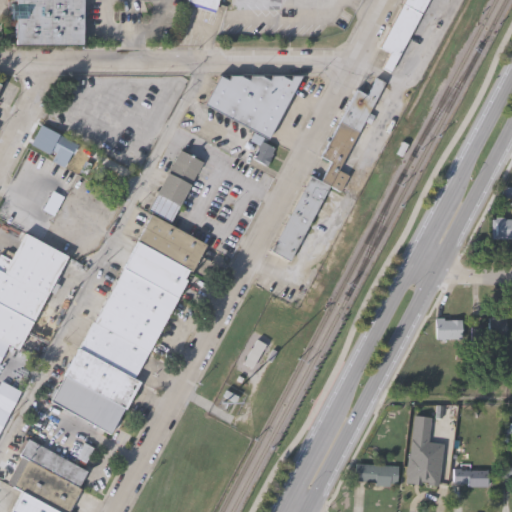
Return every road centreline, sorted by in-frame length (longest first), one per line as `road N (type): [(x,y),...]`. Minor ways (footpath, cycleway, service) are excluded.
road 1 (residential): [(112,511),(388,0)]
road 2 (secondary): [(511,71),(279,511)]
road 3 (residential): [(206,60),(0,446)]
road 4 (secondary): [(308,511),(511,127)]
road 5 (residential): [(353,61),(0,57)]
